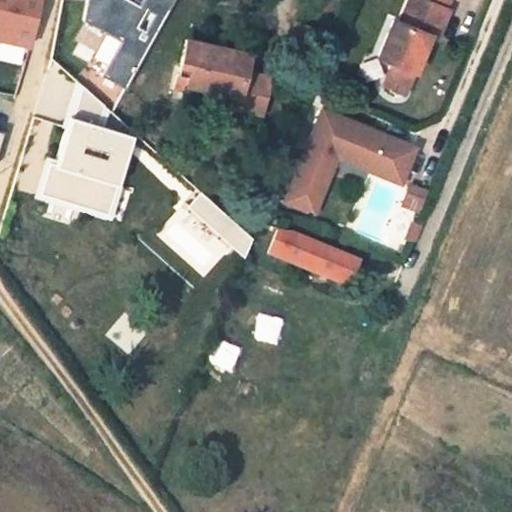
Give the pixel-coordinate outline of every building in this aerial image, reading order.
[(0,0),(0,41),(24,46),(32,0),(0,0)] [(432,26),(440,29),(449,9),(445,7),(448,0),(408,0),(400,21),(394,19),(379,56),(391,61),(382,83),(405,92),(429,35),(432,26)] [(429,35),(436,38),(440,29),(432,26),(429,35)] [(186,39),(177,75),(187,78),(186,83),(226,92),(224,103),(262,112),(269,76),(244,70),(248,54),(186,39)] [(184,89),(186,83),(187,78),(177,75),(174,86),(184,89)] [(406,141),(323,107),(285,198),(304,206),(328,150),(392,176),(406,141)] [(418,208),(422,197),(408,191),(403,202),(418,208)] [(241,247),(250,235),(194,198),(185,210),(241,247)] [(414,238),(420,226),(412,223),(407,235),(414,238)] [(286,233),(277,229),(267,252),(276,256),(286,233)] [(343,258),(286,233),(276,256),(334,281),(343,258)] [(352,262),(343,258),(334,281),(343,285),(352,262)]
